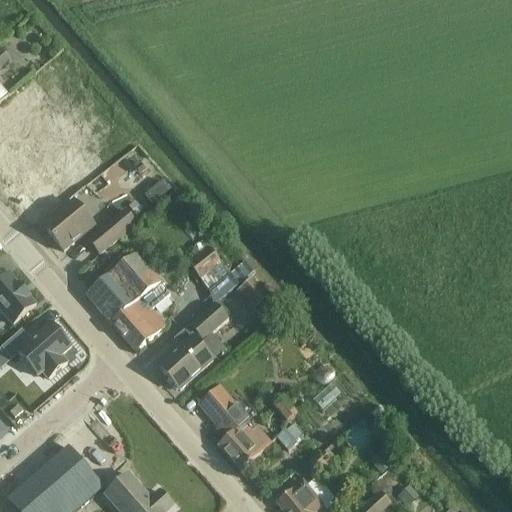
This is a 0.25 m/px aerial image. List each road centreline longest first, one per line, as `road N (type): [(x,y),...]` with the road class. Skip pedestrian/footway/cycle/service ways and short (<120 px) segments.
road 1 (tertiary): [(126,367),(0,226)]
road 2 (tertiary): [(248,511),(126,367)]
road 3 (residential): [(126,367),(0,471)]
